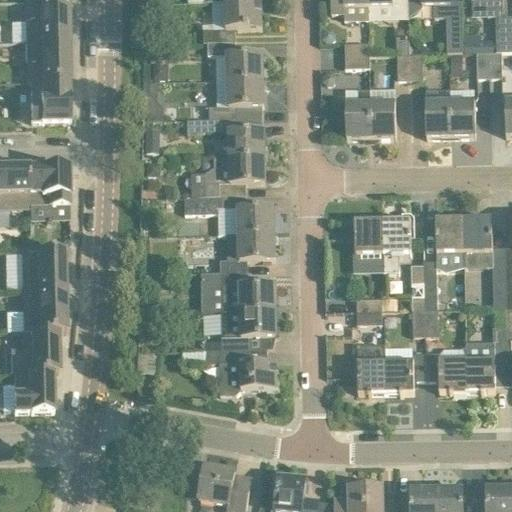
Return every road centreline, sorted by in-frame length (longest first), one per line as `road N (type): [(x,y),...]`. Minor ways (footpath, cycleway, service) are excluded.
road 1 (residential): [(317,452),(311,181)]
road 2 (tertiary): [(89,415),(106,157)]
road 3 (residential): [(317,452),(89,415)]
road 4 (residential): [(311,181),(511,176)]
road 5 (residential): [(511,450),(317,452)]
road 6 (residential): [(311,181),(306,0)]
road 7 (tertiary): [(106,157),(108,0)]
